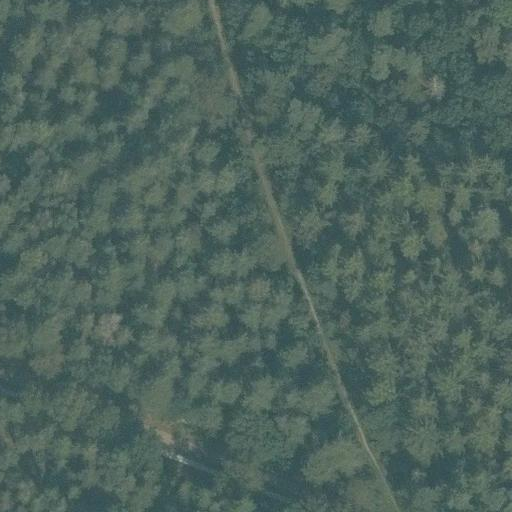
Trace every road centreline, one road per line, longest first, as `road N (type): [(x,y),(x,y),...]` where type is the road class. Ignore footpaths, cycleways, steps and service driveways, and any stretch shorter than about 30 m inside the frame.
road 1 (track): [(0,385),(330,511)]
road 2 (track): [(393,511),(268,181)]
road 3 (track): [(511,174),(268,181)]
road 4 (track): [(268,181),(214,0)]
